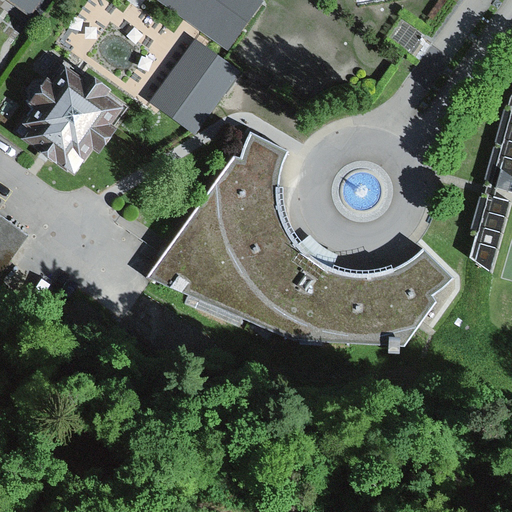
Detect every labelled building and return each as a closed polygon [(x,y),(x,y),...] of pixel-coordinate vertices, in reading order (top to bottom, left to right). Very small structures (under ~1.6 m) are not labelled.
[(7,0),(30,16),(41,0),(7,0)] [(259,4),(253,0),(154,0),(226,51),(259,4)] [(239,74),(194,42),(149,104),(193,137),(239,74)] [(125,108),(64,65),(49,86),(42,81),(32,81),(25,91),(28,103),(24,108),(31,113),(16,133),(24,139),(20,144),(71,180),(89,154),(96,159),(115,132),(110,129),(125,108)] [(511,121),(502,159),(511,162),(511,121)] [(452,285),(420,254),(403,268),(382,277),(353,281),(327,273),(308,262),(300,257),(283,240),(277,223),(273,200),(275,179),(284,156),(246,138),(237,164),(230,161),(147,278),(277,343),(403,350),(434,307),(428,301),(452,285)] [(496,252),(510,204),(492,199),(478,247),(496,252)] [(0,282),(28,241),(0,221),(0,282)]
